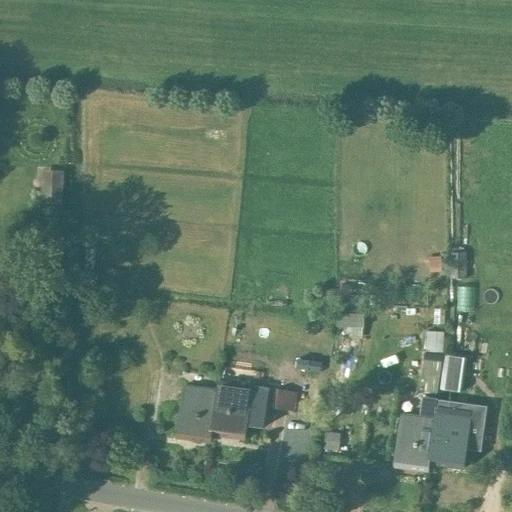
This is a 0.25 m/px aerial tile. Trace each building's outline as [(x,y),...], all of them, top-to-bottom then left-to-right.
[(41,203),(63,204),(64,171),(42,170),(41,203)] [(450,253),(450,279),(467,279),(467,253),(450,253)] [(442,257),(430,257),(430,272),(442,272),(442,257)] [(341,284),(341,292),(351,292),(352,284),(341,284)] [(426,330),(425,352),(442,354),(443,331),(426,330)] [(424,352),(420,378),(423,379),(425,379),(439,381),(442,354),(425,352),(424,352)] [(447,355),(442,389),(463,392),(467,358),(447,355)] [(326,376),(305,374),(302,407),(323,409),(326,376)] [(217,390),(212,434),(245,439),(252,387),(218,383),(217,390)] [(211,442),(212,434),(217,390),(184,386),(177,438),(211,442)] [(402,415),(395,467),(428,471),(429,463),(435,419),(438,399),(422,397),(420,417),(402,415)] [(435,419),(429,463),(463,467),(465,449),(481,451),(487,405),(438,399),(435,419)] [(325,433),(324,449),(336,450),(337,434),(325,433)]
